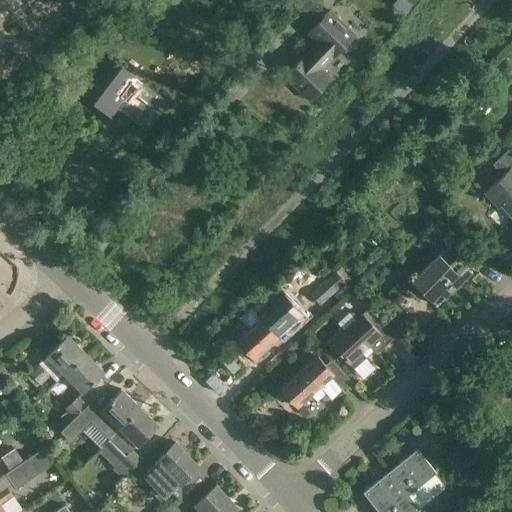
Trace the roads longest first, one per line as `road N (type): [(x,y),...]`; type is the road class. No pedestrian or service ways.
road 1 (tertiary): [(287,498),(69,279)]
road 2 (residential): [(511,299),(287,498)]
